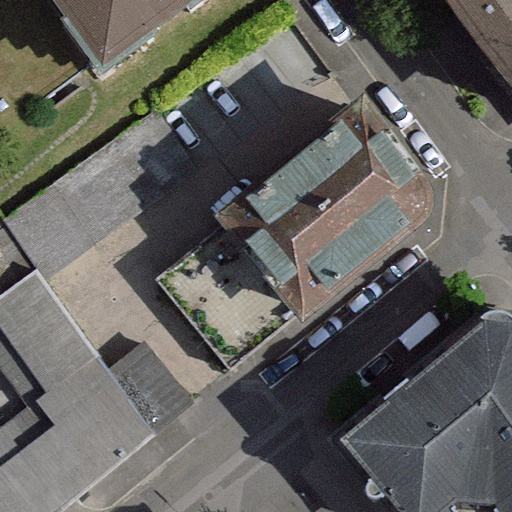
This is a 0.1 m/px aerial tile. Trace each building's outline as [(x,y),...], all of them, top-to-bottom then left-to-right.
[(185,0),(19,0),(76,78),(185,0)] [(511,0),(430,0),(508,115),(511,112),(511,0)] [(402,210),(329,122),(201,228),(273,315),(402,210)] [(0,511),(45,511),(149,440),(35,279),(0,303),(0,370),(45,434),(0,465),(0,511)] [(476,511),(511,511),(511,384),(472,333),(326,446),(376,511),(446,511),(465,498),(476,511)]
